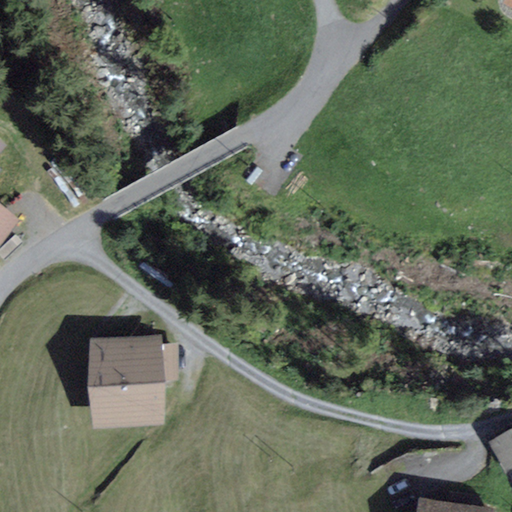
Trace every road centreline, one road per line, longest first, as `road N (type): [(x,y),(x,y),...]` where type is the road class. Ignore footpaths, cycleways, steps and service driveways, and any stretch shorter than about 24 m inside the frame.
road 1 (residential): [(70,235),(297,400),(442,430),(511,419)]
road 2 (unclassified): [(70,235),(290,109),(322,78),(329,47)]
